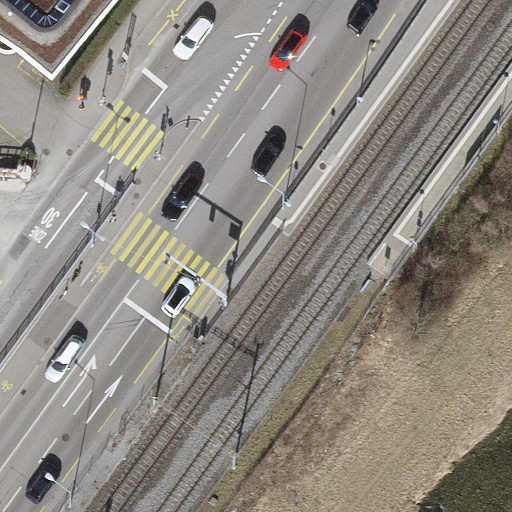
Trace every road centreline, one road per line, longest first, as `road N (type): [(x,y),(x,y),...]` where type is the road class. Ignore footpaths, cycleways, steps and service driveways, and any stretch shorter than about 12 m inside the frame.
road 1 (primary): [(314,26),(168,263),(0,498)]
road 2 (tertiary): [(314,26),(246,39),(207,57),(171,89),(0,313)]
